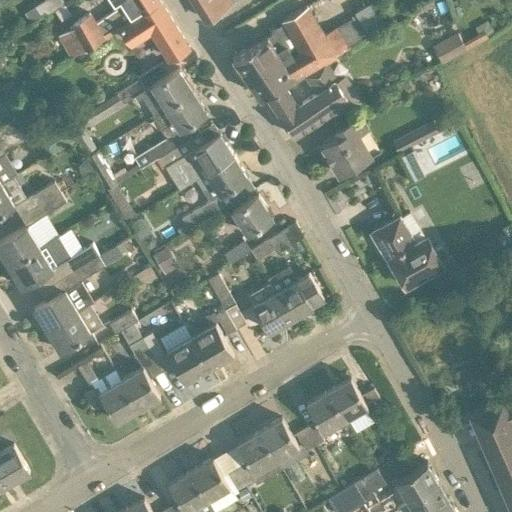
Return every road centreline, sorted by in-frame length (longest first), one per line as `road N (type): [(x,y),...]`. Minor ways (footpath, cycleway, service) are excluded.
road 1 (residential): [(371,319),(274,148),(175,0)]
road 2 (residential): [(89,478),(371,319)]
road 3 (residential): [(476,511),(371,319)]
road 4 (residential): [(89,478),(0,327)]
